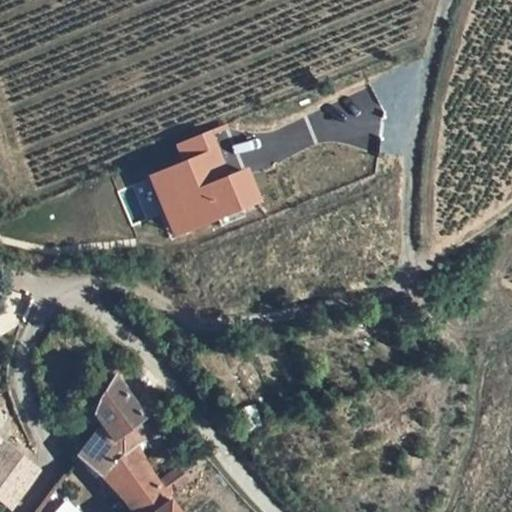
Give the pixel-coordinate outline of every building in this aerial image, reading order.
[(212,132),(180,145),(187,162),(151,176),(175,236),(261,201),(248,169),(230,176),(212,132)] [(74,456),(93,471),(105,480),(135,451),(127,439),(148,426),(109,369),(98,382),(74,456)] [(0,450),(0,502),(5,506),(32,470),(2,448),(0,450)] [(159,482),(135,451),(105,480),(110,484),(130,511),(179,511),(166,494),(182,480),(173,470),(159,482)] [(89,511),(94,505),(78,493),(93,471),(74,456),(45,500),(34,511),(89,511)]
